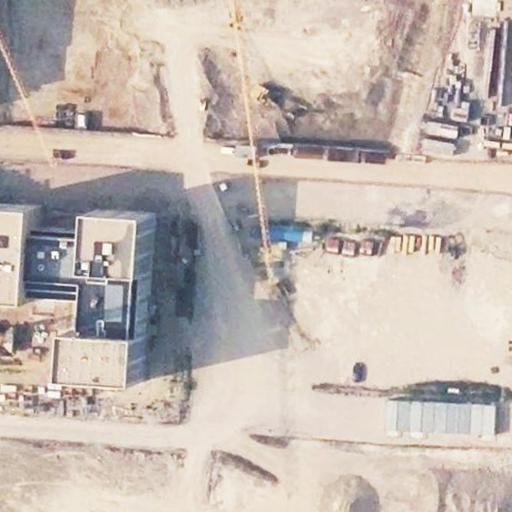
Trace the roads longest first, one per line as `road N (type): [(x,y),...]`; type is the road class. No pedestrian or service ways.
road 1 (residential): [(197,173),(234,303),(222,410),(199,433),(157,439),(0,425)]
road 2 (residential): [(197,173),(511,196)]
road 3 (residential): [(164,170),(0,159)]
